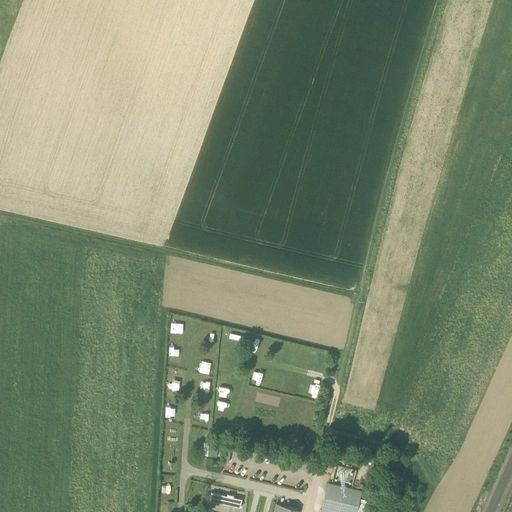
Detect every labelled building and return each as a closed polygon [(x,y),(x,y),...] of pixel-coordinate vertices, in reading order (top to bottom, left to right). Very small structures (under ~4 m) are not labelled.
[(213,367),(213,356),(204,356),(204,367),(213,367)] [(217,456),(218,443),(209,442),(208,455),(217,456)] [(294,450),(302,452),(304,444),(295,442),(294,450)] [(330,511),(357,511),(363,490),(329,482),(322,510),(330,511)] [(217,493),(216,501),(240,507),(242,499),(233,497),(233,495),(227,494),(227,496),(217,493)] [(297,511),(298,509),(275,503),(272,511),(297,511)]
